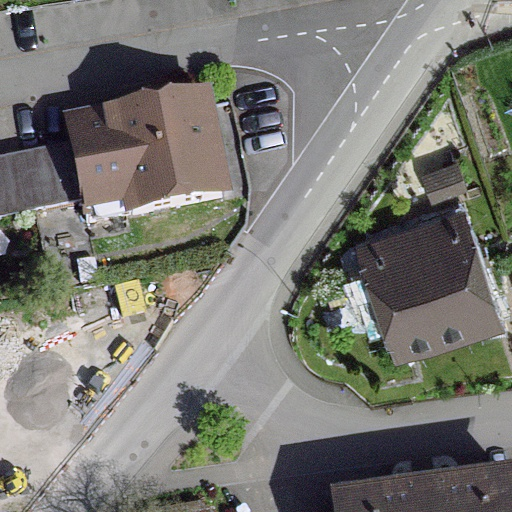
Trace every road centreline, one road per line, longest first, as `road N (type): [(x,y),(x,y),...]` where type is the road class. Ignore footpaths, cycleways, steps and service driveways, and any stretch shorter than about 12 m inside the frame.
road 1 (residential): [(0,84),(265,39),(336,49),(390,82)]
road 2 (residential): [(390,82),(182,382)]
road 3 (residential): [(511,418),(306,441),(228,415),(182,382)]
road 4 (residential): [(182,382),(78,511)]
